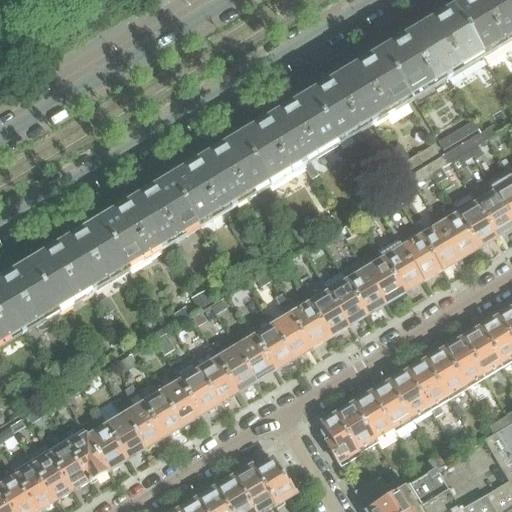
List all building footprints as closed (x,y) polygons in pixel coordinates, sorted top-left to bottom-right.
[(480,56),(511,37),(511,0),(470,0),(452,11),(480,56)] [(410,99),(480,56),(452,11),(382,53),(410,99)] [(335,144),(403,103),(410,99),(382,53),(307,99),(335,144)] [(265,186),(335,144),(307,99),(238,140),(265,186)] [(478,131),(473,123),(468,126),(473,134),(478,131)] [(473,134),(468,126),(464,128),(469,137),(473,134)] [(492,127),(479,134),(480,136),(484,143),(486,142),(497,135),(492,127)] [(469,137),(464,128),(459,131),(464,139),(469,137)] [(464,139),(459,131),(455,134),(460,142),(464,139)] [(460,142),(455,134),(450,136),(455,145),(460,142)] [(455,145),(450,136),(446,139),(451,147),(455,145)] [(484,143),(480,136),(476,138),(481,146),(485,144),(484,143)] [(481,146),(476,138),(471,141),(476,149),(481,146)] [(451,147),(446,139),(441,142),(447,150),(451,147)] [(230,207),(265,186),(238,140),(167,183),(195,228),(227,209),(231,217),(234,215),(230,207)] [(476,149),(471,141),(467,143),(472,152),(476,149)] [(447,150),(441,142),(438,144),(437,144),(442,153),(447,150)] [(472,152),(467,143),(463,146),(467,154),(468,154),(472,152)] [(399,146),(386,154),(394,168),(407,160),(399,146)] [(467,154),(463,146),(458,149),(463,157),(467,154)] [(437,156),(432,147),(428,150),(433,158),(437,156)] [(463,157),(458,149),(454,151),(459,160),(463,157)] [(433,158),(428,150),(424,152),(429,161),(433,158)] [(459,160),(454,151),(449,154),(454,162),(459,160)] [(429,161),(424,152),(419,155),(424,163),(429,161)] [(454,162),(449,154),(445,157),(450,165),(454,162)] [(424,163),(419,155),(415,157),(420,166),(424,163)] [(420,166),(415,157),(411,160),(416,169),(420,166)] [(450,165),(445,157),(440,159),(445,167),(450,165)] [(445,167),(440,159),(436,162),(441,170),(445,167)] [(416,169),(411,160),(406,163),(411,171),(416,169)] [(511,173),(505,161),(500,164),(507,176),(511,173)] [(441,170),(436,162),(432,165),(437,173),(441,170)] [(411,171),(406,163),(402,165),(407,174),(411,171)] [(407,174),(402,165),(398,168),(403,176),(407,174)] [(437,173),(432,165),(427,167),(432,175),(433,175),(437,173)] [(317,177),(310,166),(303,171),(310,182),(317,177)] [(432,175),(427,167),(423,170),(428,178),(432,175)] [(403,176),(398,168),(397,168),(389,173),(401,194),(410,189),(405,180),(403,176)] [(428,178),(423,170),(418,172),(423,181),(428,178)] [(423,181),(418,172),(414,175),(419,183),(423,181)] [(419,183),(414,175),(410,178),(415,186),(419,183)] [(415,186),(410,178),(405,180),(410,189),(413,187),(415,186)] [(125,271),(195,228),(167,183),(97,225),(125,271)] [(511,183),(493,194),(511,226),(511,183)] [(511,229),(511,226),(493,194),(489,188),(482,192),(487,199),(475,205),(495,240),(511,229)] [(495,240),(475,205),(468,194),(450,205),(457,216),(456,216),(477,251),(495,240)] [(477,251),(456,216),(438,228),(458,262),(477,251)] [(125,271),(97,225),(28,267),(55,313),(125,271)] [(245,235),(239,225),(229,231),(235,241),(245,235)] [(401,239),(395,228),(386,225),(388,227),(396,242),(401,239)] [(458,262),(438,228),(419,239),(440,273),(458,262)] [(351,239),(346,229),(339,233),(345,242),(351,239)] [(440,273),(419,239),(401,250),(421,284),(440,273)] [(421,284),(401,250),(400,250),(396,242),(378,253),(382,261),(402,296),(421,284)] [(289,256),(281,244),(264,255),(271,267),(289,256)] [(402,296),(382,261),(364,272),(384,307),(402,296)] [(55,313),(28,267),(0,283),(0,345),(33,326),(38,334),(39,333),(43,333),(47,331),(52,328),(56,325),(59,321),(60,321),(55,313)] [(384,307),(364,272),(345,283),(366,318),(384,307)] [(366,318),(345,283),(344,284),(339,276),(322,286),(327,294),(326,294),(347,329),(366,318)] [(212,304),(205,292),(190,301),(197,312),(212,304)] [(347,329),(326,294),(308,305),(329,340),(347,329)] [(290,307),(284,295),(279,298),(286,309),(290,307)] [(286,309),(279,298),(274,301),(281,312),(286,309)] [(329,340),(308,305),(289,317),(310,351),(329,340)] [(511,312),(508,315),(504,314),(498,318),(497,322),(496,322),(504,335),(508,336),(510,340),(509,344),(511,347),(511,312)] [(310,351),(289,317),(271,327),(291,362),(310,351)] [(511,363),(511,347),(509,344),(510,340),(508,336),(504,335),(496,322),(490,326),(486,325),(480,328),(479,333),(486,345),(490,346),(493,351),(492,354),(501,370),(511,363)] [(291,362),(271,327),(252,339),(273,373),(291,362)] [(501,370),(492,354),(493,351),(490,346),(486,345),(479,333),(472,337),(468,336),(462,339),(461,343),(468,356),(472,357),(475,362),(474,365),(483,380),(501,370)] [(273,373),(252,339),(234,349),(254,385),(273,373)] [(483,380),(474,365),(475,362),(472,357),(468,356),(461,343),(454,348),(450,346),(444,350),(444,354),(465,391),(483,380)] [(236,396),(215,360),(211,354),(207,346),(202,349),(207,356),(207,365),(197,372),(217,407),(236,396)] [(254,385),(234,349),(223,356),(219,349),(212,354),(207,346),(211,354),(215,360),(236,396),(254,385)] [(465,391),(444,354),(442,355),(438,354),(432,357),(431,361),(426,365),(433,377),(433,381),(436,386),(439,386),(448,402),(465,391)] [(135,368),(129,358),(118,365),(124,374),(135,368)] [(217,407),(197,372),(187,377),(179,372),(173,362),(167,365),(169,369),(175,377),(178,383),(199,418),(217,407)] [(432,411),(447,402),(448,402),(439,386),(436,386),(433,381),(433,377),(426,365),(424,366),(420,364),(414,368),(414,372),(408,375),(415,388),(415,391),(418,397),(421,397),(430,412),(446,442),(451,439),(445,428),(446,427),(439,417),(436,418),(432,411)] [(93,390),(104,383),(99,375),(80,387),(83,392),(91,386),(93,390)] [(430,412),(421,397),(418,397),(415,391),(415,388),(408,375),(406,377),(402,375),(396,379),(396,383),(390,386),(398,399),(397,402),(400,407),(403,407),(412,423),(430,412)] [(67,387),(61,377),(51,383),(57,393),(67,387)] [(199,418),(178,383),(159,394),(180,429),(199,418)] [(412,423),(403,407),(400,407),(397,402),(398,399),(390,386),(388,387),(384,386),(378,390),(378,394),(372,397),(380,409),(379,413),(382,418),(386,419),(395,434),(412,423)] [(162,440),(141,405),(142,404),(138,397),(137,397),(132,388),(124,392),(134,409),(122,416),(143,452),(162,440)] [(75,404),(69,394),(62,398),(68,409),(75,404)] [(180,429),(159,394),(142,404),(141,405),(162,440),(180,429)] [(395,434),(386,419),(382,418),(379,413),(380,409),(372,397),(370,398),(366,397),(360,400),(360,404),(354,408),(362,420),(361,423),(364,429),(367,429),(376,445),(395,434)] [(65,406),(61,399),(53,403),(57,411),(65,406)] [(376,445),(367,429),(364,429),(361,423),(362,420),(354,408),(352,409),(348,407),(342,411),(342,415),(337,418),(344,431),(343,435),(346,439),(350,440),(359,455),(376,445)] [(463,418),(457,407),(452,409),(457,421),(463,418)] [(38,414),(26,421),(31,428),(42,421),(38,414)] [(143,452),(122,416),(103,427),(124,463),(143,452)] [(359,455),(350,440),(346,439),(343,435),(344,431),(337,418),(334,420),(331,419),(323,424),(322,427),(321,427),(324,432),(320,435),(325,443),(324,444),(339,469),(360,457),(359,455)] [(13,436),(25,429),(20,422),(8,429),(13,436)] [(511,452),(511,429),(510,426),(495,435),(507,455),(511,452)] [(124,463),(103,427),(85,438),(107,474),(124,463)] [(0,443),(1,445),(13,436),(8,429),(0,435),(0,443)] [(507,455),(495,435),(483,442),(484,444),(488,452),(495,464),(508,456),(507,455)] [(107,474),(85,438),(84,437),(67,447),(73,458),(72,462),(75,467),(79,467),(89,484),(107,474)] [(89,484),(79,467),(75,467),(72,462),(73,458),(67,447),(49,457),(56,468),(55,472),(58,477),(61,478),(70,493),(77,489),(80,490),(89,484)] [(447,464),(442,455),(433,460),(438,469),(447,464)] [(511,481),(511,463),(508,456),(495,464),(508,484),(511,481)] [(70,493),(61,478),(58,477),(55,472),(56,468),(49,457),(33,467),(39,478),(38,482),(41,487),(45,488),(54,503),(60,499),(63,500),(68,496),(69,494),(70,493)] [(294,496),(281,473),(279,474),(273,463),(269,462),(259,468),(257,465),(249,469),(271,505),(273,509),(294,496)] [(424,465),(414,471),(421,481),(430,476),(424,465)] [(54,503),(45,488),(41,487),(38,482),(39,478),(33,467),(15,478),(22,489),(21,492),(24,498),(28,498),(35,511),(38,511),(43,509),(46,510),(51,507),(52,504),(54,503)] [(259,511),(271,505),(249,469),(248,470),(245,469),(240,472),(239,475),(233,479),(252,511),(259,511)] [(413,511),(446,493),(435,473),(430,476),(421,481),(409,488),(371,511),(413,511)] [(35,511),(28,498),(24,498),(21,492),(22,489),(15,478),(0,486),(0,492),(4,500),(3,504),(6,509),(10,509),(11,511),(35,511)] [(252,511),(233,479),(230,481),(227,480),(222,483),(221,486),(214,490),(227,511),(252,511)] [(364,511),(371,511),(409,488),(404,479),(399,482),(398,480),(394,482),(380,490),(359,503),(364,511)] [(511,511),(511,481),(508,484),(484,497),(485,498),(460,511),(511,511)] [(359,503),(380,490),(375,482),(354,495),(359,503)] [(227,511),(214,490),(212,492),(209,491),(204,494),(203,497),(196,501),(202,511),(227,511)] [(11,511),(10,509),(6,509),(3,504),(4,500),(0,492),(0,511),(11,511)] [(460,511),(459,510),(458,511),(457,508),(456,509),(446,493),(413,511),(460,511)] [(202,511),(196,501),(194,503),(191,502),(186,505),(185,508),(178,511),(202,511)]
